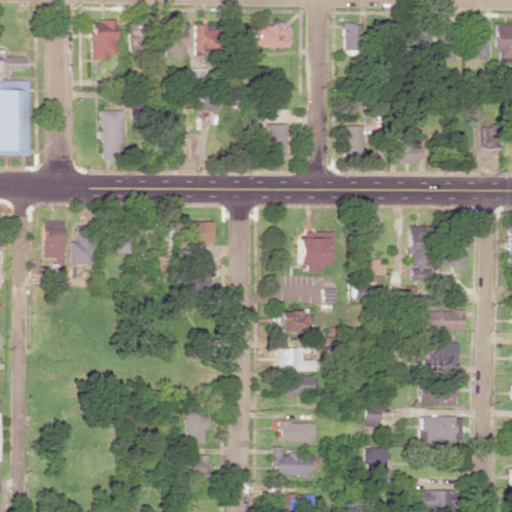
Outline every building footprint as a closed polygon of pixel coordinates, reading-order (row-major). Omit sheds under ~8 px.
[(87,58),(112,58),(112,20),(87,20),(87,58)] [(477,22),(464,22),(463,57),(483,57),(484,29),(477,29),(477,22)] [(124,23),(125,51),(144,50),(143,23),(124,23)] [(356,24),(339,23),(339,53),(356,54),(356,24)] [(496,62),(511,62),(511,23),(493,23),(492,49),(496,49),(496,62)] [(206,55),(207,25),(190,24),(189,54),(206,55)] [(182,57),(183,25),(157,25),(156,57),(182,57)] [(248,35),(248,45),(282,46),(283,26),(255,25),(255,35),(248,35)] [(391,51),(392,27),(365,26),(364,50),(391,51)] [(449,62),(450,30),(431,29),(430,61),(449,62)] [(0,77),(4,77),(4,70),(22,70),(22,56),(0,56),(0,77)] [(186,68),(187,85),(203,85),(202,68),(186,68)] [(0,155),(23,155),(23,79),(0,79),(0,155)] [(197,95),(197,110),(216,110),(215,95),(197,95)] [(118,110),(95,110),(94,159),(117,160),(118,110)] [(282,124),(264,124),(264,156),(282,156),(282,124)] [(342,154),(358,154),(357,125),(342,126),(342,154)] [(393,163),(416,163),(415,131),(392,132),(393,163)] [(59,220),(37,221),(38,263),(59,263),(59,220)] [(206,221),(183,222),(183,243),(206,242),(206,221)] [(121,227),(102,227),(102,252),(121,253),(121,227)] [(425,279),(424,227),(404,227),(404,279),(425,279)] [(462,267),(462,228),(442,227),(441,266),(462,267)] [(65,264),(89,264),(88,230),(72,230),(72,241),(64,241),(65,264)] [(292,264),(298,264),(298,272),(311,271),(311,265),(321,265),(320,248),(326,247),(326,233),(291,234),(292,264)] [(360,260),(360,280),(370,280),(369,275),(378,274),(377,260),(360,260)] [(180,294),(204,295),(205,273),(189,273),(189,282),(180,281),(180,294)] [(318,302),(329,301),(329,288),(317,289),(318,302)] [(304,310),(269,310),(268,332),(303,333),(304,310)] [(422,310),(422,330),(459,331),(459,310),(422,310)] [(453,343),(421,344),(422,366),(453,365),(453,343)] [(296,348),(275,347),(274,370),(312,371),(313,359),(296,358),(296,348)] [(274,394),(308,395),(308,375),(274,374),(274,394)] [(415,404),(452,403),(452,382),(414,383),(415,404)] [(201,443),(202,407),(181,407),(180,443),(201,443)] [(360,426),(375,427),(375,414),(360,414),(360,426)] [(454,417),(417,415),(416,440),(452,442),(454,417)] [(274,442),(309,441),(309,421),(273,422),(274,442)] [(307,454),(276,453),(277,447),(267,447),(267,466),(270,466),(270,475),(307,476),(307,454)] [(383,448),(359,447),(359,479),(382,479),(383,448)] [(204,455),(178,455),(177,480),(203,481),(204,455)] [(424,479),(441,478),(441,462),(423,463),(424,479)] [(448,490),(416,489),(415,509),(448,509),(448,490)] [(272,511),(281,511),(307,509),(305,493),(271,496),(272,511)]
